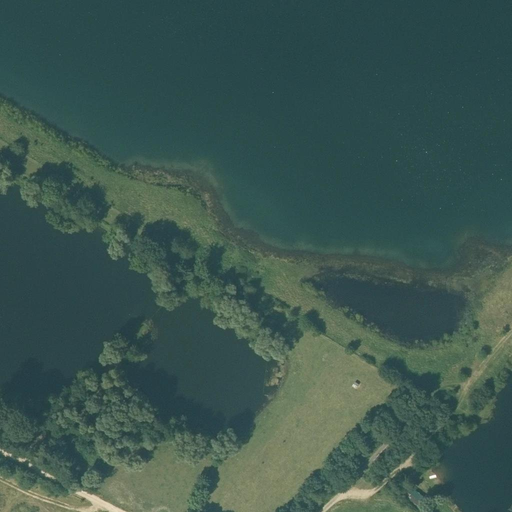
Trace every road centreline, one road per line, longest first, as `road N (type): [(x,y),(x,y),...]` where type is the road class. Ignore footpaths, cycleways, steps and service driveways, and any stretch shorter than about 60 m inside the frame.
road 1 (track): [(511,331),(465,378),(439,387),(318,511)]
road 2 (track): [(342,491),(371,493),(406,462),(460,399),(465,378)]
